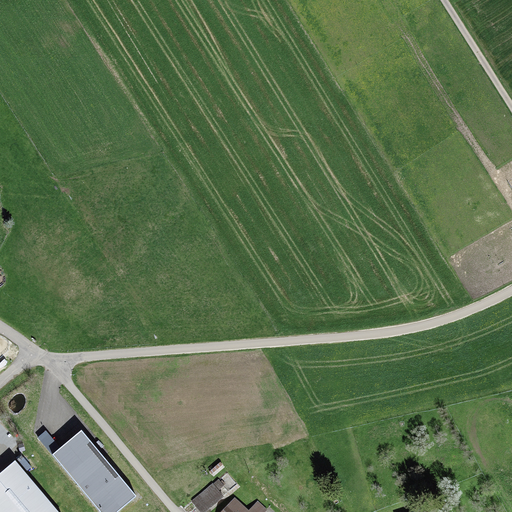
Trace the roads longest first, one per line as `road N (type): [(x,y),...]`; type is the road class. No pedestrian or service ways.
road 1 (unclassified): [(511,282),(366,333),(39,355)]
road 2 (residential): [(39,355),(176,511)]
road 3 (track): [(445,0),(511,104)]
